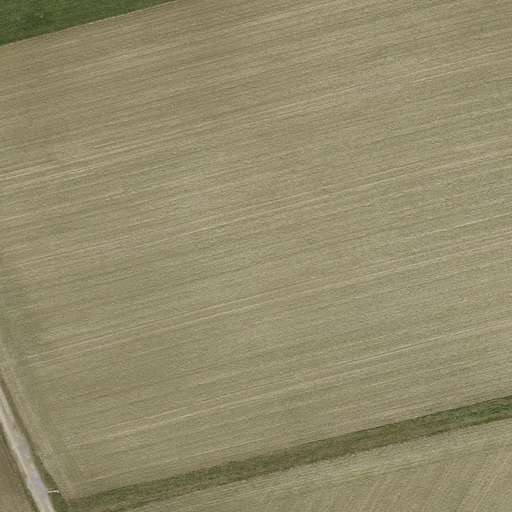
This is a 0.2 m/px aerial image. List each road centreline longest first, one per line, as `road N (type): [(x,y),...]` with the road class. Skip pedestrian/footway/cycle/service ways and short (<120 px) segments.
road 1 (track): [(74,511),(511,411)]
road 2 (track): [(49,511),(0,396)]
